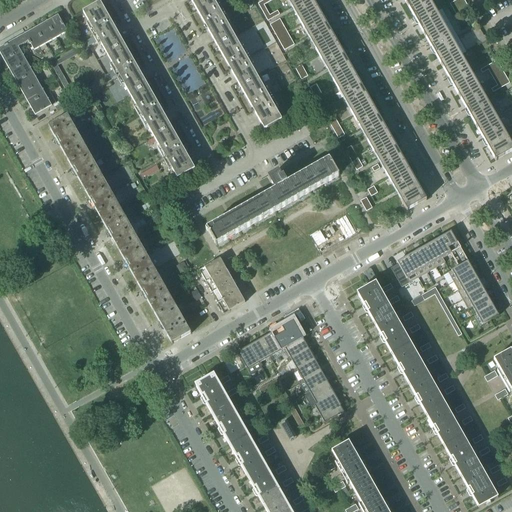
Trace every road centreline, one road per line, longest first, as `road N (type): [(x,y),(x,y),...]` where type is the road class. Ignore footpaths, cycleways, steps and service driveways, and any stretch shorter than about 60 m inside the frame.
road 1 (residential): [(155,370),(0,98)]
road 2 (residential): [(440,511),(310,283)]
road 3 (residential): [(343,0),(458,200)]
road 4 (residential): [(477,189),(372,0)]
road 5 (residential): [(256,158),(173,13),(138,27)]
road 6 (residential): [(155,370),(310,283)]
road 7 (residential): [(138,27),(222,176)]
road 8 (residential): [(310,283),(458,200)]
road 9 (residential): [(235,511),(155,370)]
